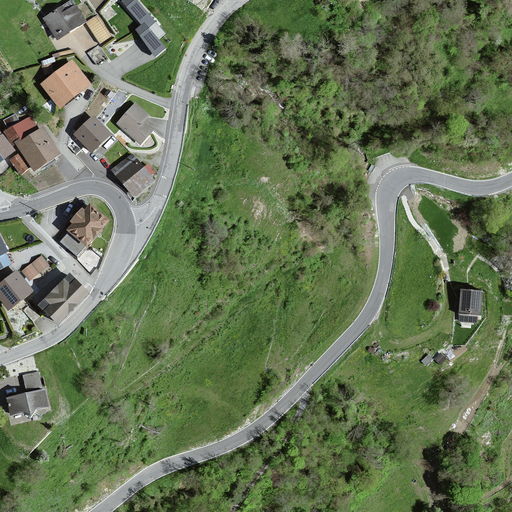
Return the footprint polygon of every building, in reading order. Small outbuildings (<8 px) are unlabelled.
[(71,0),(69,0),(44,17),(58,38),(68,31),(70,33),(86,23),(71,0)] [(126,0),(123,3),(142,25),(145,22),(159,39),(165,33),(137,0),(126,0)] [(142,25),(136,30),(155,56),(165,47),(159,39),(145,22),(142,25)] [(68,61),(43,80),(62,104),(87,85),(68,61)] [(135,102),(116,123),(139,144),(152,129),(142,120),(148,114),(135,102)] [(15,113),(4,120),(9,128),(20,121),(15,113)] [(5,131),(13,143),(19,142),(39,128),(30,115),(5,131)] [(93,116),(75,133),(92,151),(110,134),(93,116)] [(19,142),(37,167),(57,154),(39,128),(19,142)] [(2,134),(0,134),(0,154),(3,158),(15,149),(2,134)] [(11,160),(22,175),(31,168),(20,153),(11,160)] [(113,169),(135,196),(153,180),(131,154),(113,169)] [(61,242),(77,256),(108,222),(91,208),(61,242)] [(30,278),(51,264),(43,252),(22,266),(30,278)] [(0,267),(13,262),(11,257),(0,261),(0,267)] [(16,270),(0,282),(0,295),(10,308),(32,290),(16,270)] [(69,274),(39,304),(58,322),(87,293),(69,274)] [(475,293),(455,292),(453,315),(474,317),(475,293)] [(26,392),(7,396),(11,415),(22,412),(31,418),(35,409),(47,406),(38,371),(22,375),(26,392)]
